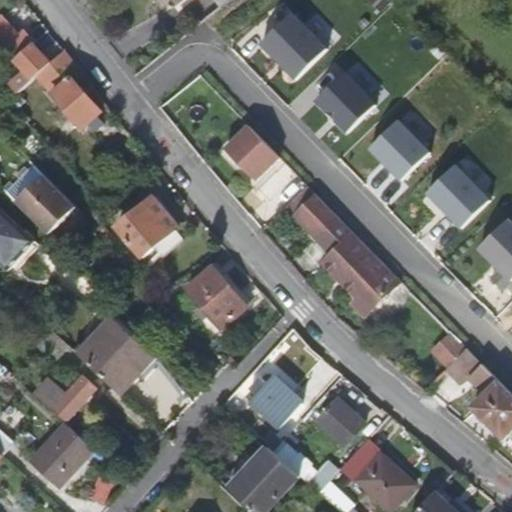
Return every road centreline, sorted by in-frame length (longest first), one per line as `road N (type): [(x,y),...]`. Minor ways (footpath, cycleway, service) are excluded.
road 1 (residential): [(133,105),(190,57),(211,59),(511,363)]
road 2 (residential): [(302,309),(511,489)]
road 3 (residential): [(302,309),(119,511)]
road 4 (residential): [(133,105),(302,309)]
road 5 (residential): [(50,0),(133,105)]
